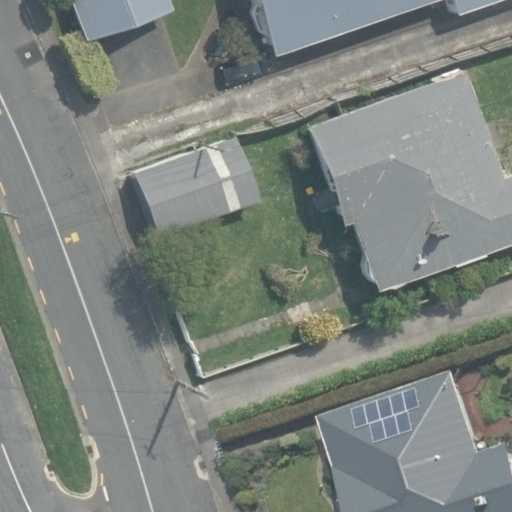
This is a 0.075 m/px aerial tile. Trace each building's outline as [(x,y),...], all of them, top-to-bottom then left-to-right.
[(163,12),(159,0),(61,0),(76,42),(163,12)] [(237,0),(256,56),(422,0),(438,0),(443,14),(485,0),(237,0)] [(339,221),(361,288),(511,238),(511,165),(489,173),(455,70),(296,123),(330,224),(339,221)] [(125,171),(149,237),(250,200),(227,135),(125,171)] [(323,422),(354,511),(511,511),(511,446),(489,455),(460,373),(323,422)]
